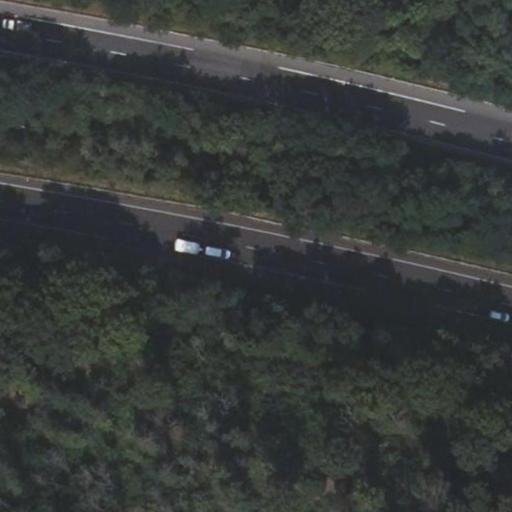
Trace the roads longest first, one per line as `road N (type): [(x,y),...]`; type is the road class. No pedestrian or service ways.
road 1 (trunk): [(511,140),(343,97),(0,32)]
road 2 (trunk): [(0,200),(511,306)]
road 3 (track): [(335,511),(341,461),(365,443),(511,485)]
